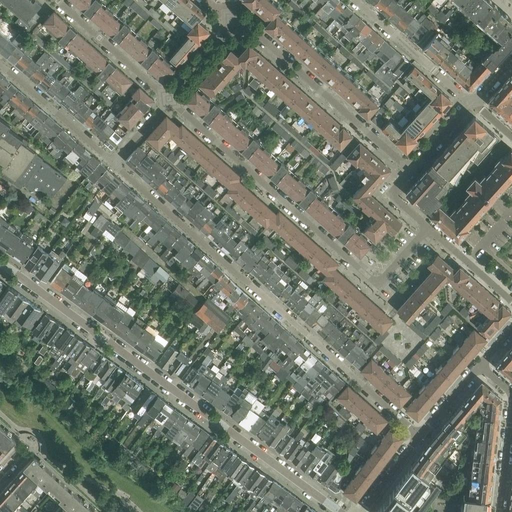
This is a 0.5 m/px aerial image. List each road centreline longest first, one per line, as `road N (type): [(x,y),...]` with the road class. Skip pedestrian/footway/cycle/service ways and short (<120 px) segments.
road 1 (residential): [(338,511),(0,264)]
road 2 (residential): [(419,436),(113,163)]
road 3 (residential): [(168,100),(377,285),(429,228)]
road 4 (residential): [(410,170),(228,20)]
road 5 (residential): [(356,0),(471,103)]
road 6 (residential): [(54,0),(168,100)]
road 7 (residential): [(113,163),(0,62)]
